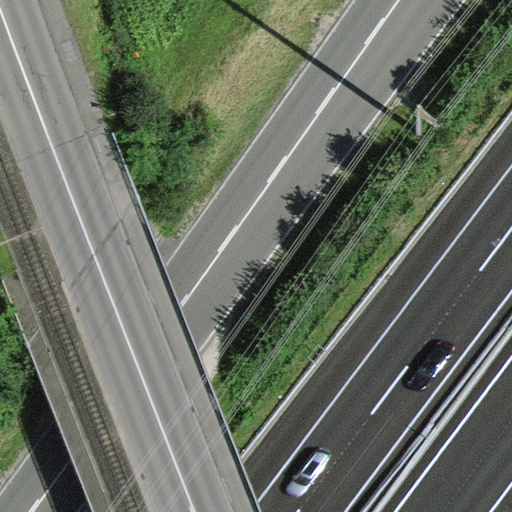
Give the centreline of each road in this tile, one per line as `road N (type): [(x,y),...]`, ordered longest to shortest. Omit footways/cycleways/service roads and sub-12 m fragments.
road 1 (primary): [(32,511),(409,0)]
road 2 (secondary): [(195,511),(0,5)]
road 3 (motorway): [(511,228),(298,511)]
